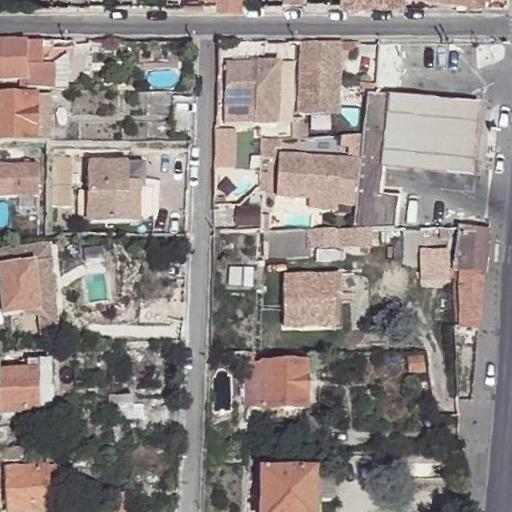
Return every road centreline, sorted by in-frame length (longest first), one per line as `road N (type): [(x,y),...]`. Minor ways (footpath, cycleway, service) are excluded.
road 1 (residential): [(209,27),(188,511)]
road 2 (residential): [(511,27),(209,27)]
road 3 (residential): [(209,27),(0,26)]
road 4 (secondary): [(511,352),(497,511)]
